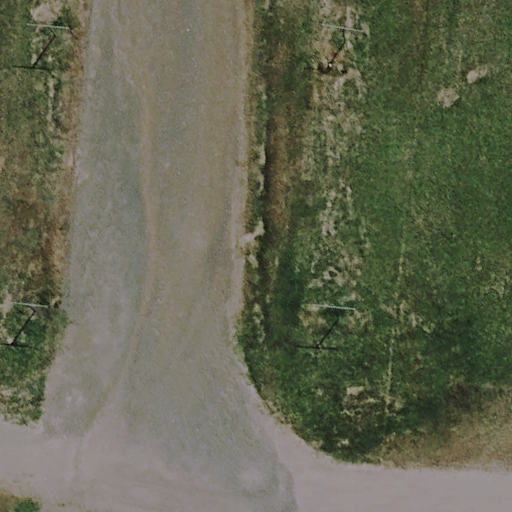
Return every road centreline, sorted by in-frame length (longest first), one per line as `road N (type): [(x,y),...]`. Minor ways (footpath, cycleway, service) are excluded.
road 1 (track): [(320,511),(161,491),(187,0)]
road 2 (track): [(0,457),(161,491)]
